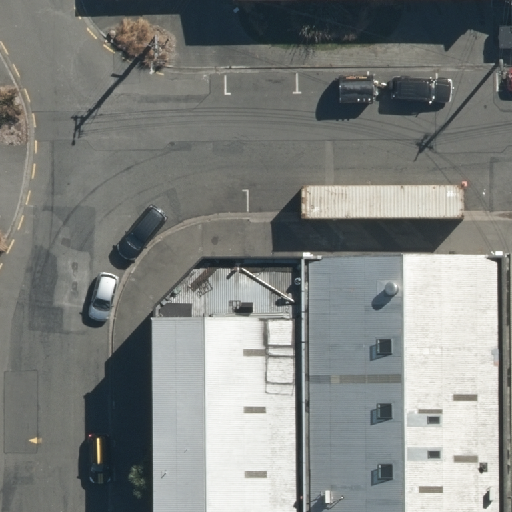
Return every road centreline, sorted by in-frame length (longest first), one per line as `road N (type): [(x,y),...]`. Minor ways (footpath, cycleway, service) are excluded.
road 1 (unclassified): [(511,162),(226,163),(126,188)]
road 2 (unclassified): [(126,188),(66,288),(45,398),(46,511)]
road 3 (unclassified): [(126,188),(29,28),(23,0)]
